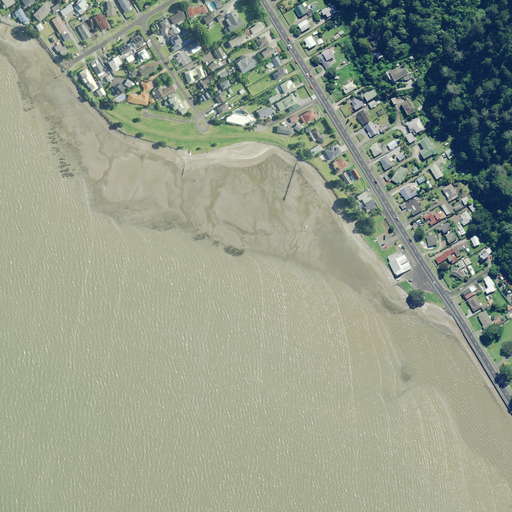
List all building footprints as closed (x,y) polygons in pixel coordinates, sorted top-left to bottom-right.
[(0,0),(3,5),(2,6),(4,9),(16,2),(14,0),(0,0)] [(79,0),(78,0),(77,0),(73,7),(76,10),(74,14),(79,18),(86,8),(85,7),(87,4),(85,3),(86,2),(83,0),(79,0)] [(116,0),(125,14),(131,9),(125,0),(116,0)] [(222,6),(218,0),(213,0),(208,3),(212,11),(222,6)] [(116,15),(113,1),(106,3),(107,9),(105,10),(106,17),(116,15)] [(307,6),(305,3),(294,10),(299,18),(307,13),(304,8),(307,6)] [(319,11),(314,3),(310,6),(312,9),(311,9),(313,14),(316,12),(316,13),(319,11)] [(50,10),(43,4),(32,15),(38,22),(50,10)] [(60,9),(57,4),(51,9),(53,13),(60,9)] [(73,10),(70,4),(66,6),(66,7),(60,12),(63,16),(73,10)] [(338,12),(333,6),(327,9),(326,8),(321,11),(322,13),(322,14),(323,16),(326,15),(328,18),(338,12)] [(200,14),(199,7),(191,9),(191,7),(185,8),(188,18),(193,16),(200,14)] [(24,26),(30,23),(26,18),(20,8),(13,13),(15,17),(16,16),(20,23),(21,22),(24,26)] [(177,23),(178,25),(183,22),(182,20),(185,19),(181,11),(169,17),(173,24),(171,25),(176,34),(180,31),(177,27),(176,28),(174,25),(177,23)] [(226,35),(243,25),(238,17),(237,18),(233,12),(224,18),(229,26),(223,29),(226,35)] [(102,16),(100,14),(90,19),(93,24),(95,23),(100,31),(111,25),(107,19),(105,20),(103,16),(102,16)] [(224,19),(220,15),(215,19),(218,23),(224,19)] [(68,33),(58,16),(51,20),(60,34),(63,38),(66,36),(65,35),(68,33)] [(168,29),(170,27),(165,18),(157,22),(160,27),(159,33),(160,33),(160,37),(164,38),(164,35),(165,36),(167,39),(174,35),(172,31),(170,32),(168,29)] [(311,27),(306,20),(297,26),(302,33),(311,27)] [(43,28),(40,23),(35,26),(38,32),(43,28)] [(262,29),(259,23),(249,29),(253,35),(262,29)] [(84,24),(82,25),(77,28),(84,40),(89,38),(93,35),(91,33),(89,34),(84,24)] [(185,35),(183,31),(169,38),(173,46),(171,48),(173,52),(185,46),(180,37),(185,35)] [(246,37),(243,32),(238,34),(239,35),(226,43),(230,49),(236,45),(236,46),(239,45),(238,44),(243,41),(242,39),(246,37)] [(268,43),(263,34),(260,35),(261,38),(255,41),(259,47),(264,45),(268,43)] [(377,37),(376,35),(369,40),(374,47),(381,42),(378,36),(377,37)] [(118,49),(122,56),(130,51),(132,54),(136,51),(134,49),(143,43),(138,36),(130,41),(131,43),(127,45),(126,43),(118,49)] [(304,41),(306,45),(305,46),(306,48),(308,47),(309,49),(316,45),(311,37),(304,41)] [(199,49),(194,42),(187,47),(192,54),(199,49)] [(61,48),(59,44),(53,48),(56,52),(58,50),(61,55),(67,52),(64,46),(61,48)] [(223,53),(219,47),(213,51),(218,59),(221,57),(223,59),(226,57),(224,53),(223,53)] [(274,53),(270,47),(260,53),(264,59),(274,53)] [(329,61),(335,57),(331,51),(329,48),(323,51),(324,53),(318,57),(326,71),(332,67),(329,61)] [(149,57),(144,49),(137,53),(139,57),(138,58),(139,60),(137,62),(139,64),(149,57)] [(191,61),(184,51),(176,56),(177,57),(174,59),(178,64),(180,62),(183,66),(191,61)] [(383,57),(380,52),(375,55),(378,60),(383,57)] [(122,63),(117,55),(115,56),(116,57),(112,59),(113,61),(112,62),(111,61),(107,63),(113,72),(118,69),(117,66),(122,63)] [(134,59),(131,55),(126,58),(128,63),(134,59)] [(247,60),(245,56),(234,63),(241,74),(254,66),(249,58),(247,60)] [(276,56),(270,60),(272,62),(268,65),(272,71),(282,64),(280,60),(279,60),(276,56)] [(217,64),(214,61),(207,67),(212,72),(218,67),(219,68),(222,65),(219,62),(217,64)] [(96,66),(94,64),(91,66),(98,77),(104,74),(98,65),(96,66)] [(408,75),(403,65),(390,73),(389,71),(386,73),(390,81),(392,80),(394,83),(403,78),(405,82),(412,78),(410,74),(408,75)] [(145,69),(144,66),(139,68),(141,70),(138,71),(141,77),(154,71),(152,66),(145,69)] [(202,72),(200,66),(194,68),(194,69),(183,73),(188,84),(194,82),(192,76),(196,75),(198,79),(206,76),(204,71),(202,72)] [(98,88),(86,69),(79,73),(82,78),(80,79),(84,84),(85,83),(88,88),(89,87),(92,92),(98,88)] [(286,75),(283,69),(272,75),(275,81),(286,75)] [(227,75),(224,70),(217,75),(220,80),(227,75)] [(113,81),(110,75),(105,78),(109,84),(113,81)] [(132,82),(127,79),(124,85),(129,88),(132,82)] [(210,85),(206,79),(200,83),(203,89),(210,85)] [(231,85),(227,79),(218,84),(222,91),(231,85)] [(133,94),(128,94),(128,97),(126,97),(125,103),(130,104),(131,103),(147,106),(148,98),(147,98),(148,94),(145,94),(145,92),(151,88),(146,80),(140,84),(143,89),(142,93),(140,92),(140,95),(136,95),(136,92),(133,92),(133,94)] [(292,84),(289,80),(279,86),(284,95),(295,88),(293,84),(292,84)] [(353,85),(352,82),(342,89),(346,95),(357,88),(355,84),(353,85)] [(125,89),(120,84),(116,87),(115,86),(111,90),(116,96),(125,89)] [(174,91),(171,86),(162,91),(160,88),(154,91),(158,100),(174,91)] [(105,93),(101,88),(95,91),(99,97),(105,93)] [(377,96),(374,90),(363,97),(367,103),(377,96)] [(210,96),(207,91),(198,97),(202,104),(208,100),(207,98),(210,96)] [(224,96),(222,93),(215,97),(218,104),(225,100),(223,97),(224,96)] [(280,98),(278,94),(268,99),(271,103),(280,98)] [(297,103),(292,94),(275,104),(280,112),(291,106),(293,111),(299,108),(297,104),(297,103)] [(175,98),(173,95),(169,98),(164,101),(167,105),(170,103),(173,107),(180,103),(176,98),(175,98)] [(381,103),(378,98),(368,104),(371,109),(381,103)] [(363,106),(361,102),(360,103),(359,101),(357,102),(357,101),(355,99),(351,102),(353,105),(351,106),(352,108),(354,107),(356,111),(363,106)] [(415,112),(409,101),(401,105),(407,116),(415,112)] [(228,110),(225,104),(216,109),(220,115),(228,110)] [(271,113),(269,108),(256,113),(258,118),(260,118),(261,120),(268,117),(267,115),(271,113)] [(312,112),(310,110),(299,117),(303,124),(315,117),(313,115),(315,114),(313,111),(312,112)] [(366,113),(365,110),(355,116),(360,122),(361,122),(363,125),(369,122),(365,114),(366,113)] [(233,114),(226,118),(225,121),(244,126),(244,124),(247,124),(248,123),(251,126),(255,120),(247,114),(245,117),(233,114)] [(424,130),(418,119),(407,125),(410,130),(413,128),(416,134),(424,130)] [(379,134),(372,124),(364,129),(368,134),(369,133),(372,138),(379,134)] [(391,128),(388,124),(378,130),(381,134),(391,128)] [(287,128),(277,126),(276,132),(291,135),(293,129),(287,128)] [(320,134),(317,129),(310,133),(314,139),(322,144),(326,138),(320,134)] [(415,141),(411,133),(405,137),(409,144),(415,141)] [(431,146),(427,138),(419,143),(424,150),(420,152),(424,160),(433,154),(434,156),(439,153),(434,144),(431,146)] [(397,146),(394,141),(387,145),(390,150),(397,146)] [(378,145),(376,143),(372,146),(372,147),(369,149),(374,157),(382,153),(379,148),(381,147),(379,144),(378,145)] [(322,150),(319,145),(309,151),(312,155),(322,150)] [(334,148),(332,146),(324,151),(330,160),(336,157),(335,156),(340,153),(337,147),(334,148)] [(451,152),(450,149),(445,152),(449,160),(454,157),(452,154),(454,152),(453,150),(451,152)] [(404,158),(401,153),(396,157),(400,162),(404,158)] [(388,159),(386,156),(383,159),(379,161),(385,171),(394,166),(392,161),(393,161),(392,158),(388,159)] [(343,162),(340,158),(336,161),(336,162),(330,166),(334,173),(335,172),(337,174),(340,173),(339,171),(346,166),(344,162),(343,162)] [(441,169),(438,163),(429,169),(436,180),(443,176),(440,170),(441,169)] [(420,170),(418,166),(411,171),(413,175),(420,170)] [(400,184),(408,169),(405,168),(405,169),(400,167),(394,176),(393,176),(391,181),(398,185),(399,183),(400,184)] [(359,177),(353,169),(349,172),(351,175),(349,177),(352,182),(359,177)] [(457,195),(451,184),(442,190),(450,202),(457,198),(456,196),(457,195)] [(411,194),(408,187),(399,192),(402,197),(403,197),(406,201),(418,194),(416,191),(411,194)] [(366,195),(364,192),(353,199),(356,202),(366,195)] [(371,200),(368,196),(362,199),(366,206),(367,205),(370,209),(376,206),(372,200),(371,200)] [(422,211),(415,199),(405,205),(404,203),(400,206),(402,210),(406,208),(408,210),(410,213),(412,212),(414,216),(422,211)] [(477,211),(473,203),(468,206),(473,213),(477,211)] [(450,213),(444,205),(441,207),(447,215),(450,213)] [(472,221),(467,211),(458,217),(464,226),(472,221)] [(440,219),(438,214),(433,216),(431,213),(423,217),(425,221),(430,218),(431,221),(429,223),(431,226),(439,222),(438,220),(440,219)] [(452,229),(448,223),(438,228),(439,232),(442,230),(444,234),(452,229)] [(466,234),(461,226),(457,228),(461,236),(466,234)] [(433,235),(432,233),(428,234),(429,236),(426,237),(428,247),(437,245),(434,235),(433,235)] [(454,237),(452,233),(445,236),(449,244),(454,242),(454,241),(456,239),(455,236),(454,237)] [(480,245),(476,236),(471,239),(474,247),(480,245)] [(449,262),(450,262),(452,264),(458,261),(456,258),(461,255),(455,246),(449,249),(448,249),(446,250),(447,252),(435,259),(438,264),(447,259),(449,262)] [(493,252),(490,247),(478,254),(482,261),(490,257),(489,255),(493,252)] [(411,269),(402,251),(397,253),(398,254),(396,255),(395,254),(388,257),(390,262),(389,263),(396,277),(411,269)] [(463,270),(460,268),(458,271),(453,268),(450,273),(455,276),(456,276),(461,279),(464,274),(461,272),(463,270)] [(508,275),(502,270),(499,274),(502,277),(500,278),(503,280),(508,275)] [(495,286),(489,276),(485,278),(486,280),(485,281),(489,288),(485,291),(487,294),(492,292),(496,290),(494,287),(495,286)] [(476,290),(473,285),(468,289),(466,287),(460,291),(467,300),(475,294),(473,292),(476,290)] [(478,302),(475,296),(466,301),(471,308),(470,309),(472,313),(481,308),(483,310),(487,307),(485,304),(482,306),(479,301),(478,302)] [(489,317),(485,311),(477,316),(486,330),(494,325),(491,320),(492,319),(490,316),(489,317)] [(502,317),(499,318),(493,322),(496,327),(502,324),(502,323),(505,321),(502,317)]
